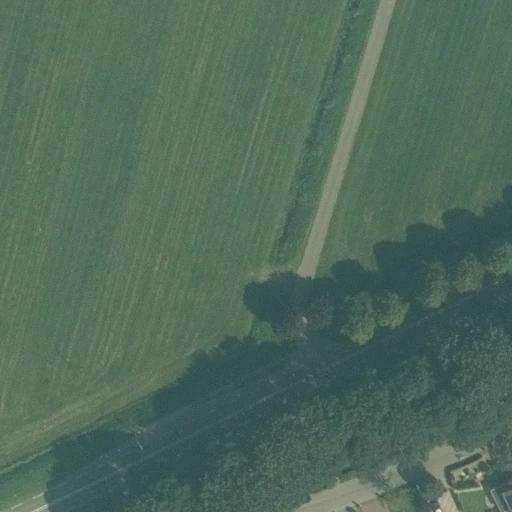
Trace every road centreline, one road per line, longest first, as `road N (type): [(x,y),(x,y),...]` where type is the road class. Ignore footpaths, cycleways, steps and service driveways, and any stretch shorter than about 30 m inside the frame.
road 1 (primary): [(32,511),(511,275)]
road 2 (residential): [(287,511),(511,420)]
